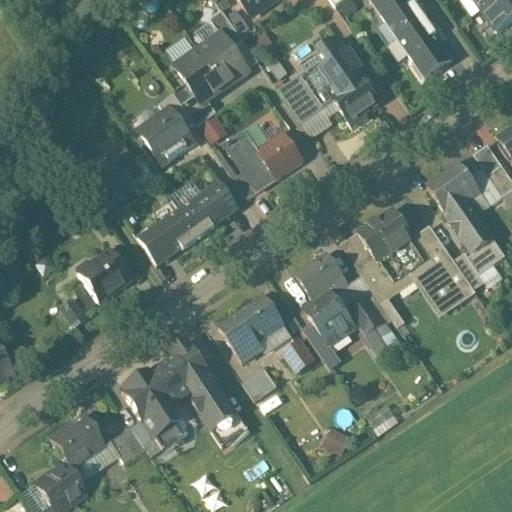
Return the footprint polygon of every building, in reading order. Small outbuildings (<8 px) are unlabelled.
[(235,0),(251,21),(281,0),(235,0)] [(367,0),(396,43),(424,23),(408,0),(367,0)] [(471,0),(482,16),(504,0),(471,0)] [(511,0),(504,0),(482,16),(496,36),(511,24),(511,0)] [(242,45),(221,15),(210,24),(220,38),(221,38),(231,52),(242,45)] [(241,15),(231,19),(239,37),(248,33),(241,15)] [(424,23),(396,43),(425,84),(453,65),(424,23)] [(231,52),(221,38),(220,38),(198,54),(225,92),(248,76),(231,52)] [(320,59),(274,89),(296,121),(331,98),(348,123),(364,112),(361,107),(374,98),(358,74),(360,73),(337,39),(316,53),(320,59)] [(225,92),(198,54),(174,71),(195,99),(201,109),(207,105),(225,92)] [(280,63),(271,68),(279,83),(288,78),(280,63)] [(207,105),(201,109),(195,99),(181,109),(186,117),(196,131),(216,117),(207,105)] [(170,114),(138,136),(162,169),(190,150),(181,136),(184,134),(170,114)] [(274,142),(256,154),(244,137),(225,150),(257,197),(275,184),(302,165),(287,142),(278,148),(274,142)] [(511,185),(487,150),(473,159),(482,172),(502,201),(511,193),(511,185)] [(139,178),(119,151),(100,164),(104,169),(92,177),(108,200),(139,178)] [(460,168),(426,191),(446,219),(446,218),(466,205),(478,196),(479,196),(469,181),(460,168)] [(482,172),(469,181),(479,196),(478,196),(488,210),(502,201),(482,172)] [(243,177),(233,184),(247,203),(257,197),(243,177)] [(208,194),(178,214),(198,242),(221,226),(218,221),(224,217),(208,194)] [(466,205),(446,218),(452,228),(450,229),(451,230),(453,229),(459,238),(457,239),(458,240),(460,239),(473,259),(467,262),(466,263),(478,280),(479,279),(505,262),(466,205)] [(198,242),(178,214),(149,235),(165,258),(171,254),(174,259),(198,242)] [(393,214),(358,238),(374,261),(377,266),(394,256),(401,250),(407,259),(418,252),(412,243),(413,242),(393,214)] [(452,266),(429,232),(413,242),(412,243),(418,252),(407,259),(401,250),(394,256),(410,279),(413,277),(427,298),(430,296),(439,308),(451,301),(457,310),(474,298),(472,295),(452,266)] [(101,255),(71,277),(90,305),(121,283),(101,255)] [(394,256),(377,266),(374,261),(356,273),(363,282),(380,307),(388,302),(397,296),(393,290),(410,279),(394,256)] [(464,258),(452,266),(472,295),(484,287),(479,279),(478,280),(466,263),(467,262),(464,258)] [(328,259),(296,279),(314,306),(331,296),(336,292),(340,297),(349,291),(328,259)] [(380,307),(363,282),(349,291),(340,297),(336,292),(331,296),(356,333),(359,331),(372,350),(393,336),(386,326),(391,323),(380,307)] [(331,296),(314,306),(315,307),(315,312),(308,318),(312,324),(330,350),(331,350),(356,333),(331,296)] [(60,310),(72,329),(88,318),(75,300),(60,310)] [(264,301),(218,332),(242,367),(261,354),(256,346),(283,329),(264,301)] [(404,327),(388,302),(380,307),(391,323),(397,332),(404,327)] [(330,350),(312,324),(300,332),(323,365),(336,357),(331,350),(330,350)] [(234,415),(188,344),(170,355),(174,361),(175,361),(194,391),(189,394),(196,404),(192,407),(209,432),(234,415)] [(299,346),(283,357),(296,377),(313,366),(299,346)] [(0,359),(0,384),(1,384),(0,382),(0,379),(10,373),(0,359)] [(144,381),(163,412),(169,408),(189,394),(194,391),(175,361),(174,361),(147,379),(144,381)] [(264,373),(242,388),(255,407),(277,392),(264,373)] [(163,412),(144,381),(147,379),(145,376),(122,392),(124,394),(120,396),(141,426),(152,419),(160,432),(177,421),(169,408),(163,412)] [(266,416),(284,405),(279,396),(261,407),(266,416)] [(390,408),(369,421),(380,438),(400,425),(390,408)] [(82,423),(49,445),(64,468),(73,480),(81,474),(78,469),(103,452),(82,423)] [(333,430),(324,448),(344,459),(353,441),(333,430)] [(130,433),(108,447),(122,468),(144,453),(130,433)] [(41,486),(41,489),(36,492),(49,511),(54,511),(61,507),(64,511),(67,511),(86,500),(73,480),(64,468),(57,473),(59,477),(51,482),(49,481),(46,481),(44,482),(42,484),(41,486)]
